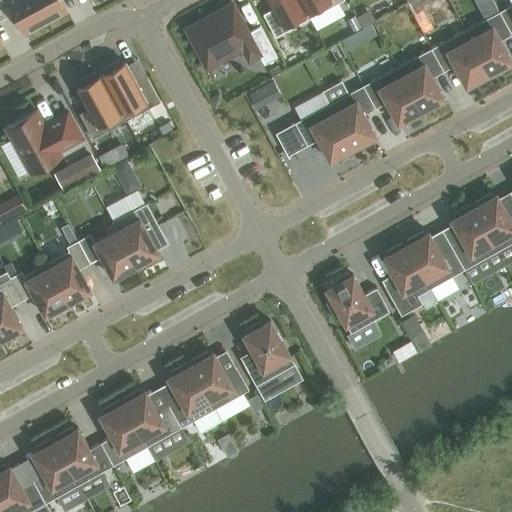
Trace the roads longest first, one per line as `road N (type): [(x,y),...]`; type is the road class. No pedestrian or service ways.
road 1 (residential): [(403,492),(282,271)]
road 2 (residential): [(261,235),(143,21)]
road 3 (residential): [(261,235),(438,139)]
road 4 (residential): [(457,174),(282,271)]
road 5 (residential): [(87,330),(261,235)]
road 6 (residential): [(282,271),(109,367)]
road 7 (residential): [(143,21),(103,23),(0,80)]
road 8 (residential): [(109,367),(0,428)]
